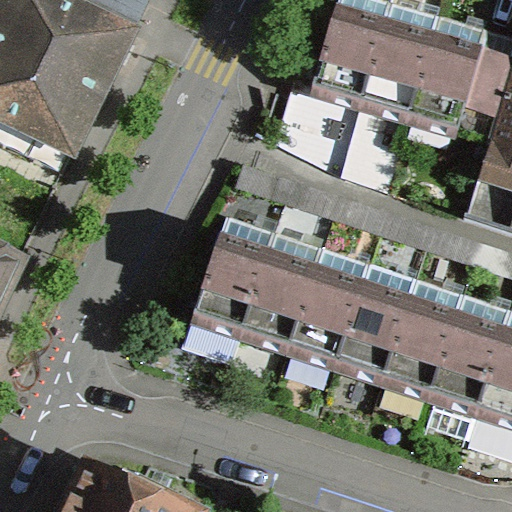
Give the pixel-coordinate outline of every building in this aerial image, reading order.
[(0,0),(0,118),(76,156),(108,89),(152,0),(151,0),(0,0)] [(371,0),(340,0),(313,94),(486,145),(511,55),(511,41),(460,26),(413,12),(371,0)] [(511,55),(486,145),(471,213),(511,226),(511,55)] [(249,225),(222,217),(190,323),(511,421),(511,305),(487,297),(439,283),(394,269),(343,253),(294,238),(249,225)] [(0,306),(20,264),(0,254),(0,306)] [(202,511),(86,460),(61,511),(202,511)]
